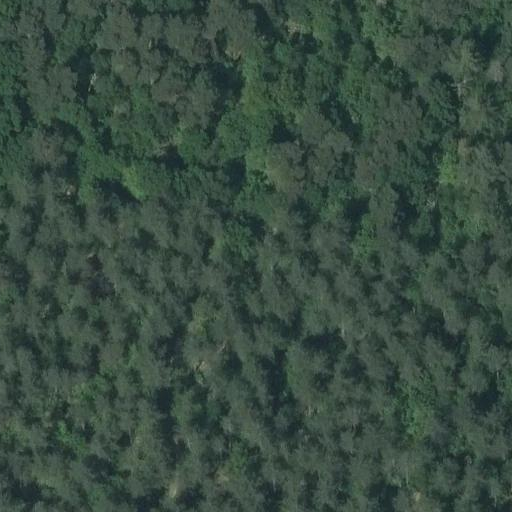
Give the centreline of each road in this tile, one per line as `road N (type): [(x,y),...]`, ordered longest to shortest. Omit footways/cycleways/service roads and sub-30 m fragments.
road 1 (unknown): [(453,0),(388,48),(297,135),(278,166),(259,266),(186,343),(163,483),(152,503),(128,511)]
road 2 (track): [(1,176),(511,269)]
road 3 (track): [(20,0),(0,187)]
